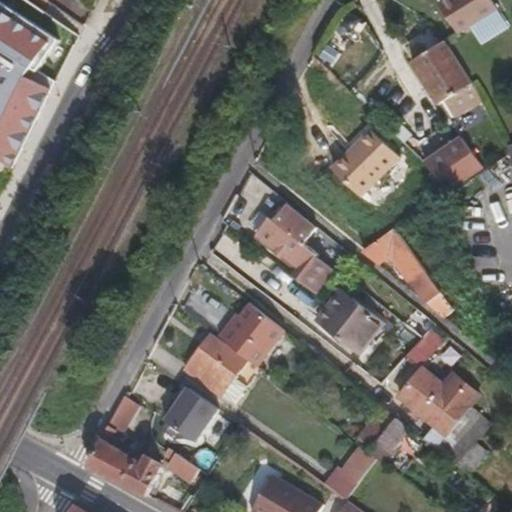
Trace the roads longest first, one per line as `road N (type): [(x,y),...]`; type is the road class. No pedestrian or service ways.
road 1 (residential): [(329,0),(69,477)]
road 2 (primary): [(0,247),(123,0)]
